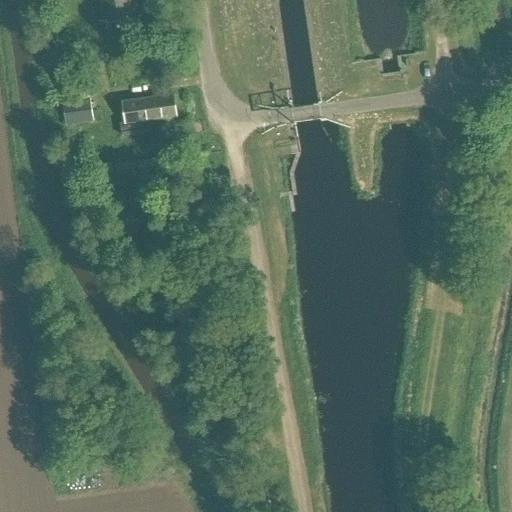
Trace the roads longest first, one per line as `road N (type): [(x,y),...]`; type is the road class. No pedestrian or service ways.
road 1 (track): [(431,511),(430,443),(461,156),(442,0)]
road 2 (unclassified): [(199,0),(228,123),(511,87)]
road 3 (track): [(228,123),(294,511)]
